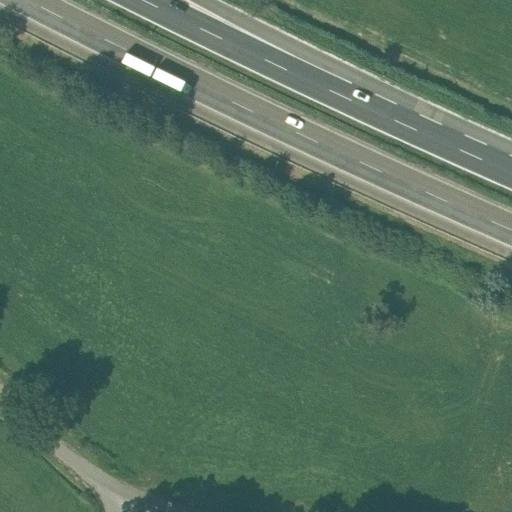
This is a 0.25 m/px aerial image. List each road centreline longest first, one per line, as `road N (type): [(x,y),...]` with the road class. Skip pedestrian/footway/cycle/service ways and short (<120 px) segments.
road 1 (motorway): [(9,0),(314,155),(511,242)]
road 2 (motorway): [(511,171),(263,55)]
road 3 (unclassified): [(0,394),(123,497)]
road 4 (motorway): [(263,55),(146,0)]
